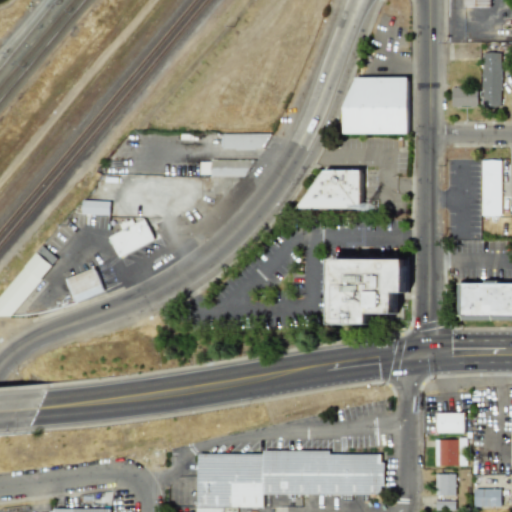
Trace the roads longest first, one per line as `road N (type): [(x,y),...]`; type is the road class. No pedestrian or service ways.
road 1 (tertiary): [(349,25),(297,152),(236,232),(146,298),(38,337),(0,364)]
road 2 (secondary): [(37,408),(429,350),(511,348)]
road 3 (tertiary): [(429,350),(430,0)]
road 4 (track): [(0,184),(155,0)]
road 5 (residential): [(146,511),(143,488),(119,473),(0,487)]
